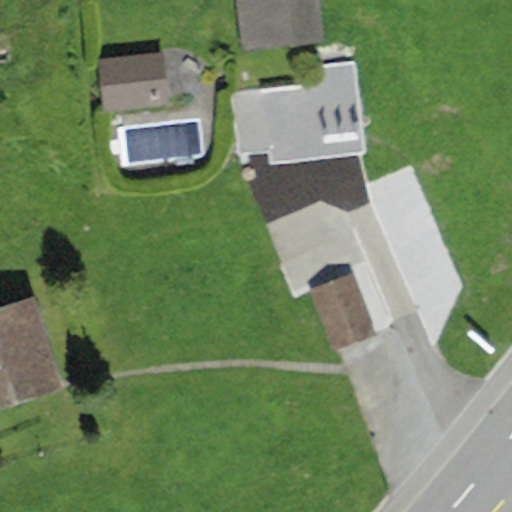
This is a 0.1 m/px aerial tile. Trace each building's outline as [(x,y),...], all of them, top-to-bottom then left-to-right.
[(312,0),(239,0),(245,59),(317,53),(312,0)] [(165,56),(102,61),(106,116),(169,110),(165,56)] [(289,99),(233,103),(237,161),(293,157),(289,99)] [(352,278),(309,294),(333,355),(376,338),(352,278)] [(28,302),(0,307),(0,396),(45,388),(28,302)]
